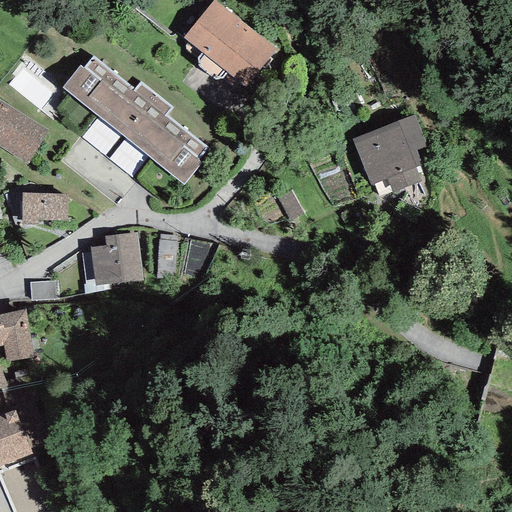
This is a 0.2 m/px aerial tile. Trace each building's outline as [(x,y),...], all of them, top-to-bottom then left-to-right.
[(282,60),(217,9),(189,45),(254,95),(282,60)] [(213,154),(94,62),(68,94),(188,187),(213,154)] [(45,135),(0,107),(0,148),(27,164),(45,135)] [(413,120),(354,146),(372,188),(387,181),(393,194),(409,188),(399,211),(412,217),(423,193),(414,173),(420,170),(413,154),(426,149),(413,120)] [(66,200),(24,200),(24,227),(38,227),(38,222),(66,222),(66,200)] [(134,237),(106,241),(107,253),(92,255),(97,288),(140,283),(134,237)] [(26,317),(0,324),(0,399),(33,390),(29,379),(3,385),(0,376),(0,347),(4,347),(8,364),(30,357),(26,317)] [(29,396),(0,404),(0,469),(26,459),(24,452),(45,445),(29,396)]
